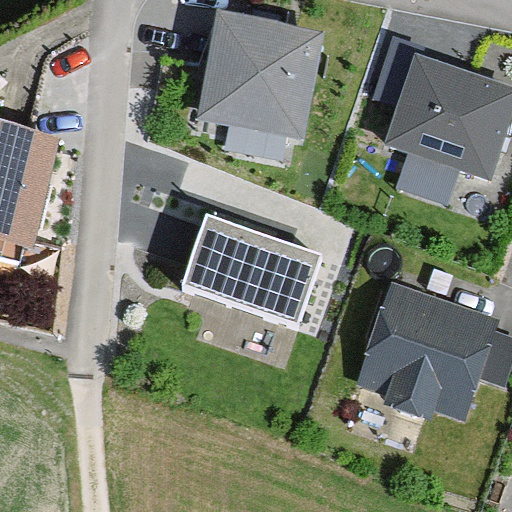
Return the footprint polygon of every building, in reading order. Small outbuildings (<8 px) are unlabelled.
[(323,42),(211,20),(190,124),(302,146),(323,42)] [(379,85),(399,92),(419,33),(398,26),(379,85)] [(511,127),(511,93),(415,61),(384,153),(491,189),(511,127)] [(0,133),(0,266),(25,272),(52,145),(0,133)] [(228,171),(219,199),(322,234),(331,206),(228,171)] [(317,265),(198,219),(173,286),(291,332),(317,265)] [(491,332),(390,292),(354,382),(454,422),(491,332)]
